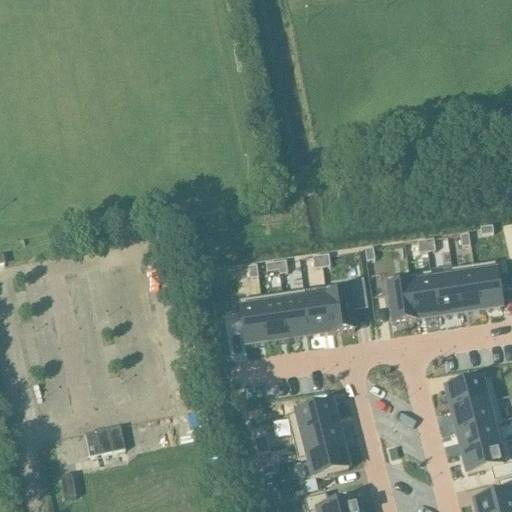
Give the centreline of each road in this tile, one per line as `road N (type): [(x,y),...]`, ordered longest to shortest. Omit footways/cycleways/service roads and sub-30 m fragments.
road 1 (residential): [(404,343),(444,511)]
road 2 (residential): [(344,353),(384,511)]
